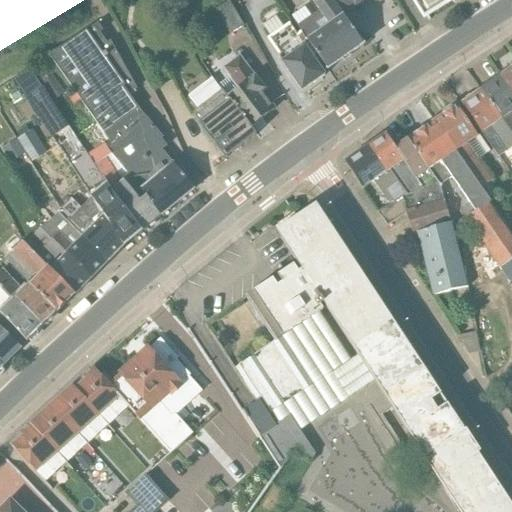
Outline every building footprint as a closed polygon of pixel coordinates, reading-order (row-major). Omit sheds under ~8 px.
[(353,8),(347,0),(311,0),(314,3),(313,4),(318,12),(310,17),(304,8),(291,17),(296,26),(299,32),(324,68),(332,68),(363,46),(342,16),(353,8)] [(366,0),(347,0),(353,8),(366,0)] [(410,0),(423,20),(452,2),(454,5),(461,0),(410,0)] [(243,26),(228,3),(215,11),(229,35),(243,26)] [(296,35),(288,24),(283,28),(275,17),(262,26),(270,37),(265,40),(301,92),(324,77),(322,74),(326,71),(299,32),(296,35)] [(111,146),(106,150),(160,217),(193,190),(161,151),(167,147),(161,140),(163,139),(130,98),(136,93),(134,91),(137,89),(110,42),(106,44),(98,34),(102,32),(97,24),(49,56),(111,146)] [(266,90),(239,57),(223,68),(229,78),(218,86),(222,91),(249,128),(272,110),(261,94),(266,90)] [(511,67),(498,78),(511,97),(511,67)] [(28,71),(13,81),(57,148),(66,141),(75,155),(83,150),(28,71)] [(52,77),(40,85),(52,102),(64,94),(52,77)] [(511,97),(498,78),(479,91),(511,136),(511,97)] [(249,128),(222,91),(191,114),(224,160),(255,137),(249,128)] [(511,136),(479,91),(460,104),(497,158),(511,147),(511,136)] [(433,123),(479,189),(492,181),(478,160),(489,152),(478,135),(477,136),(457,106),(452,109),(449,108),(442,113),(442,117),(433,123)] [(474,212),(489,203),(479,189),(433,123),(407,140),(440,187),(452,178),(474,212)] [(32,131),(15,142),(25,155),(32,163),(46,153),(32,131)] [(405,214),(443,201),(440,187),(407,140),(395,148),(385,136),(367,149),(384,174),(389,172),(404,195),(405,214)] [(57,148),(91,200),(121,247),(141,232),(88,156),(83,150),(75,155),(66,141),(57,148)] [(1,151),(10,164),(25,155),(15,142),(1,151)] [(103,145),(88,156),(141,232),(160,217),(106,150),(103,145)] [(377,213),(386,227),(405,214),(404,195),(389,172),(384,174),(367,149),(345,164),(362,190),(374,182),(390,205),(377,213)] [(70,201),(56,214),(106,263),(121,247),(91,200),(79,211),(70,201)] [(434,297),(467,288),(443,201),(405,214),(413,240),(414,240),(419,239),(434,297)] [(509,284),(511,281),(511,236),(489,203),(474,212),(465,220),(509,284)] [(235,368),(258,401),(243,411),(279,468),(310,448),(299,432),(351,396),(351,395),(371,382),(457,511),(511,511),(511,505),(316,209),(275,236),(294,265),(244,298),(274,342),(235,368)] [(56,214),(40,229),(90,279),(106,263),(56,214)] [(45,247),(36,255),(74,295),(90,279),(40,229),(34,235),(45,247)] [(4,260),(28,284),(56,313),(74,295),(36,255),(23,242),(4,260)] [(0,287),(40,329),(56,313),(28,284),(21,289),(3,271),(0,272),(0,287)] [(0,315),(27,343),(40,329),(0,287),(0,315)] [(0,363),(2,366),(20,349),(0,329),(0,363)] [(148,349),(146,347),(117,374),(118,375),(109,385),(169,455),(192,434),(175,416),(201,392),(188,377),(188,375),(174,361),(177,359),(159,340),(148,349)] [(85,380),(74,390),(106,426),(116,417),(127,407),(109,385),(92,368),(85,374),(85,380)] [(74,390),(71,387),(64,393),(64,399),(53,408),(86,445),(106,426),(74,390)] [(53,408),(51,405),(40,414),(42,418),(32,427),(65,464),(77,454),(76,452),(85,444),(53,408)] [(32,427),(30,424),(22,430),(22,436),(11,446),(44,483),(54,474),(53,473),(56,470),(64,463),(32,427)] [(156,511),(168,501),(145,475),(124,494),(135,507),(129,511),(156,511)] [(22,511),(9,499),(0,508),(0,511),(22,511)]
